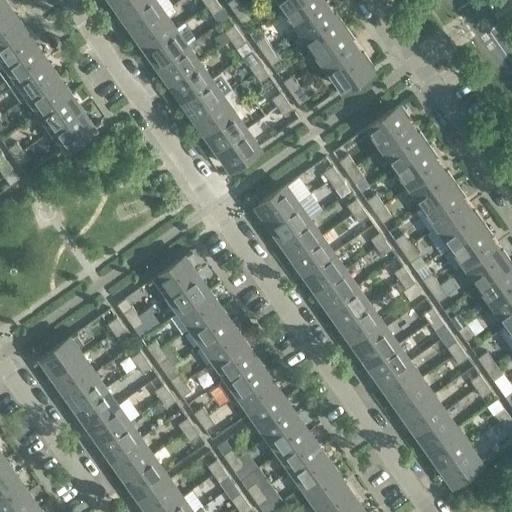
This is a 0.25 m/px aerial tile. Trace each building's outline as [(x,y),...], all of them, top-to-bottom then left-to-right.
[(0,0),(0,15),(10,9),(3,0),(0,0)] [(143,0),(114,0),(115,1),(113,2),(122,15),(143,0)] [(163,12),(154,0),(143,0),(122,15),(131,28),(133,27),(136,31),(163,12)] [(221,8),(215,0),(214,0),(206,6),(212,14),(221,8)] [(238,0),(230,0),(227,2),(235,14),(244,7),(238,0)] [(278,0),(285,8),(296,0),(278,0)] [(322,0),(296,0),(285,8),(299,28),(327,8),(322,0)] [(252,19),(244,7),(235,14),(243,25),(252,19)] [(333,15),(327,8),(299,28),(312,48),(344,25),(336,13),(333,15)] [(0,40),(22,26),(10,9),(0,15),(0,40)] [(174,28),(163,12),(136,31),(138,34),(136,36),(145,49),(174,28)] [(239,33),(233,25),(224,31),(229,40),(239,33)] [(353,37),(344,25),(312,48),(326,67),(355,47),(350,40),(353,37)] [(33,42),(22,26),(0,40),(0,56),(4,63),(33,42)] [(186,45),(174,28),(145,49),(155,62),(157,60),(159,64),(186,45)] [(244,42),(239,33),(229,40),(235,48),(244,42)] [(264,36),(255,42),(263,53),(272,47),(264,36)] [(45,59),(33,42),(4,63),(0,65),(0,73),(8,85),(45,59)] [(198,62),(186,45),(159,64),(162,68),(160,69),(169,82),(198,62)] [(280,58),(272,47),(263,53),(271,65),(280,58)] [(360,54),(355,47),(326,67),(341,88),(372,65),(363,52),(360,54)] [(57,76),(45,59),(8,85),(20,102),(28,96),(57,76)] [(262,67),(256,59),(247,65),(253,73),(262,67)] [(210,79),(198,62),(169,82),(178,96),(180,94),(183,98),(210,79)] [(268,75),(262,67),(253,73),(259,82),(268,75)] [(220,72),(210,79),(183,98),(186,101),(184,103),(193,116),(222,95),(231,89),(220,72)] [(291,75),(282,81),(290,93),(299,86),(291,75)] [(69,92),(57,76),(28,96),(40,113),(69,92)] [(307,98),(299,86),(290,93),(298,104),(307,98)] [(80,109),(69,92),(40,113),(51,129),(80,109)] [(286,100),(280,92),(271,98),(277,107),(286,100)] [(233,112),(222,95),(193,116),(202,129),(204,128),(206,131),(233,112)] [(292,109),(286,100),(277,107),(283,115),(292,109)] [(409,117),(399,104),(368,126),(382,147),(411,126),(406,119),(409,117)] [(92,126),(80,109),(51,129),(56,136),(51,140),(58,150),(55,152),(56,153),(101,121),(100,120),(92,126)] [(245,129),(233,112),(206,131),(209,135),(207,136),(216,149),(245,129)] [(416,134),(411,126),(382,147),(396,166),(428,144),(419,132),(416,134)] [(258,146),(245,129),(216,149),(225,162),(227,161),(231,165),(258,146)] [(16,142),(7,148),(13,157),(22,150),(16,142)] [(436,156),(428,144),(396,166),(410,186),(439,165),(433,158),(436,156)] [(28,159),(22,150),(13,157),(19,165),(28,159)] [(347,154),(338,161),(346,172),(355,166),(347,154)] [(18,178),(6,161),(0,165),(0,171),(9,184),(18,178)] [(337,174),(331,165),(322,172),(328,180),(337,174)] [(444,173),(439,165),(410,186),(423,205),(455,183),(447,171),(444,173)] [(363,177),(355,166),(346,172),(354,183),(363,177)] [(343,182),(337,174),(328,180),(334,188),(343,182)] [(464,195),(455,183),(423,205),(437,225),(466,205),(461,197),(464,195)] [(297,202),(285,185),(257,204),(261,208),(259,209),(268,223),(297,202)] [(375,193),(366,200),(374,211),(383,205),(375,193)] [(361,207),(355,199),(346,205),(352,213),(361,207)] [(309,219),(297,202),(268,223),(277,236),(279,234),(282,238),(309,219)] [(391,216),(383,205),(374,211),(382,222),(391,216)] [(471,212),(466,205),(437,225),(451,245),(483,222),(474,210),(471,212)] [(367,215),(361,207),(352,213),(358,222),(367,215)] [(320,236),(309,219),(282,238),(284,241),(282,243),(291,256),(320,236)] [(492,235),(483,222),(451,245),(465,265),(494,244),(489,237),(492,235)] [(384,240),(378,232),(369,238),(375,247),(384,240)] [(402,233),(393,239),(401,250),(410,244),(402,233)] [(332,252),(320,236),(291,256),(301,269),(303,268),(305,271),(332,252)] [(390,249),(384,240),(375,247),(381,255),(390,249)] [(418,255),(410,244),(401,250),(409,262),(418,255)] [(499,252),(494,244),(465,265),(479,284),(511,262),(502,250),(499,252)] [(192,251),(191,250),(147,282),(150,281),(157,291),(162,287),(167,294),(196,273),(184,257),(192,251)] [(344,269),(332,252),(305,271),(308,275),(306,276),(315,289),(344,269)] [(511,263),(511,262),(479,284),(493,304),(511,290),(511,263)] [(408,274),(402,265),(393,272),(399,280),(408,274)] [(356,286),(344,269),(315,289),(324,302),(326,301),(329,305),(356,286)] [(430,272),(421,279),(429,290),(438,284),(430,272)] [(208,290),(196,273),(167,294),(179,310),(208,290)] [(414,282),(408,274),(399,280),(405,288),(414,282)] [(446,295),(438,284),(429,290),(437,301),(446,295)] [(367,302),(356,286),(329,305),(331,308),(329,310),(338,323),(367,302)] [(219,307),(208,290),(179,310),(191,327),(219,307)] [(511,290),(493,304),(507,324),(511,319),(511,290)] [(380,320),(367,302),(338,323),(348,336),(350,334),(353,339),(380,320)] [(131,306),(122,312),(128,321),(137,315),(131,306)] [(231,323),(219,307),(191,327),(202,344),(231,323)] [(437,315),(431,307),(422,313),(428,322),(437,315)] [(458,312),(449,318),(457,329),(466,323),(458,312)] [(143,323),(137,315),(128,321),(134,330),(143,323)] [(443,324),(437,315),(428,322),(434,330),(443,324)] [(122,326),(116,317),(106,323),(113,332),(122,326)] [(243,340),(231,323),(202,344),(214,360),(243,340)] [(474,334),(466,323),(457,329),(465,341),(474,334)] [(128,334),(122,326),(113,332),(119,341),(128,334)] [(397,344),(384,326),(357,345),(361,350),(359,351),(368,364),(397,344)] [(77,332),(77,331),(32,363),(40,358),(52,375),(81,354),(76,348),(82,344),(75,334),(77,332)] [(155,340),(146,346),(152,354),(161,348),(155,340)] [(255,357),(243,340),(214,360),(226,377),(255,357)] [(461,349),(455,340),(446,347),(452,355),(461,349)] [(408,361),(397,344),(368,364),(377,377),(379,376),(381,380),(408,361)] [(167,356),(161,348),(152,354),(158,363),(167,356)] [(467,357),(461,349),(452,355),(458,363),(467,357)] [(145,359),(139,351),(130,357),(136,365),(145,359)] [(486,351),(477,357),(485,369),(494,362),(486,351)] [(93,371),(81,354),(52,375),(61,388),(63,386),(66,390),(93,371)] [(266,373),(255,357),(226,377),(219,382),(230,399),(238,394),(266,373)] [(151,367),(145,359),(136,365),(142,374),(151,367)] [(420,377),(408,361),(381,380),(384,383),(382,385),(391,398),(420,377)] [(502,374),(494,362),(485,369),(493,380),(502,374)] [(105,388),(93,371),(66,390),(68,393),(66,395),(76,408),(105,388)] [(178,373),(169,379),(175,388),(184,381),(178,373)] [(279,391),(266,373),(238,394),(250,411),(279,391)] [(484,382),(478,374),(469,380),(475,388),(484,382)] [(432,394),(420,377),(391,398),(400,411),(402,409),(405,413),(432,394)] [(190,390),(184,381),(175,388),(181,396),(190,390)] [(490,390),(484,382),(475,388),(481,397),(490,390)] [(169,392),(163,384),(154,390),(159,399),(169,392)] [(116,404),(105,388),(76,408),(85,421),(87,420),(89,423),(116,404)] [(174,401),(169,392),(159,399),(165,407),(174,401)] [(444,411),(432,394),(405,413),(408,417),(406,418),(415,431),(444,411)] [(296,415),(283,397),(255,418),(267,435),(296,415)] [(162,407),(158,401),(151,406),(155,412),(162,407)] [(128,421),(116,404),(89,423),(92,427),(90,428),(99,441),(128,421)] [(202,406),(193,413),(199,421),(208,415),(202,406)] [(508,415),(502,407),(493,413),(499,422),(508,415)] [(455,427),(444,411),(415,431),(424,444),(426,443),(428,446),(455,427)] [(214,423),(208,415),(199,421),(205,429),(214,423)] [(308,432),(296,415),(267,435),(279,452),(308,432)] [(511,424),(511,421),(508,415),(499,422),(505,430),(511,424)] [(192,426),(186,417),(177,424),(183,432),(192,426)] [(140,438),(128,421),(99,441),(108,454),(110,453),(113,457),(140,438)] [(198,434),(192,426),(183,432),(189,440),(198,434)] [(467,444),(455,427),(428,446),(431,450),(429,451),(438,464),(467,444)] [(319,448),(308,432),(279,452),(290,469),(319,448)] [(152,454),(140,438),(113,457),(115,460),(113,462),(123,475),(152,454)] [(480,461),(467,444),(438,464),(447,477),(449,476),(453,481),(480,461)] [(231,448),(222,454),(228,463),(237,456),(231,448)] [(331,465),(319,448),(290,469),(302,485),(331,465)] [(164,472),(152,454),(123,475),(132,488),(134,486),(137,491),(164,472)] [(243,465),(237,456),(228,463),(234,471),(243,465)] [(0,486),(15,475),(4,459),(0,461),(0,486)] [(221,467),(216,459),(206,465),(212,474),(221,467)] [(343,482),(331,465),(302,485),(314,502),(343,482)] [(227,476),(221,467),(212,474),(218,482),(227,476)] [(0,511),(27,492),(15,475),(0,486),(0,511)] [(158,511),(181,496),(169,478),(142,497),(145,502),(143,503),(148,511),(158,511)] [(255,481),(246,488),(251,496),(261,490),(255,481)] [(335,511),(355,498),(343,482),(314,502),(320,511),(335,511)] [(266,498),(261,490),(251,496),(257,505),(266,498)] [(34,511),(39,509),(27,492),(0,511),(34,511)] [(245,501),(239,492),(230,499),(236,507),(245,501)] [(192,511),(181,496),(158,511),(192,511)] [(364,511),(355,498),(335,511),(364,511)] [(246,511),(251,509),(245,501),(236,507),(239,511),(246,511)]
